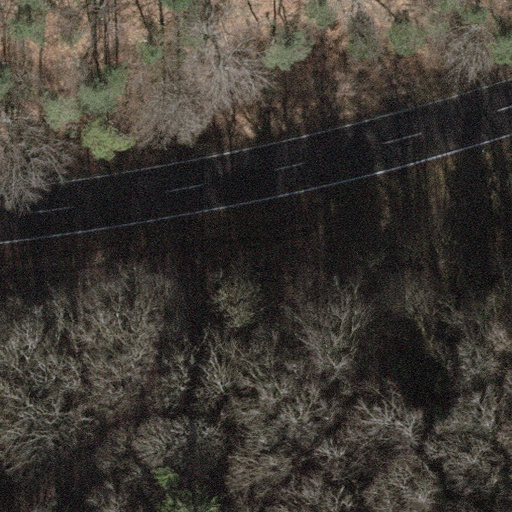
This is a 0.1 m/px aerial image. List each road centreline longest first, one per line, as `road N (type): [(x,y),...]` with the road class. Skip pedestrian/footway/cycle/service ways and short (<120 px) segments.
road 1 (tertiary): [(0,212),(511,107)]
road 2 (track): [(21,511),(61,497),(138,435),(178,385),(161,362),(0,426)]
